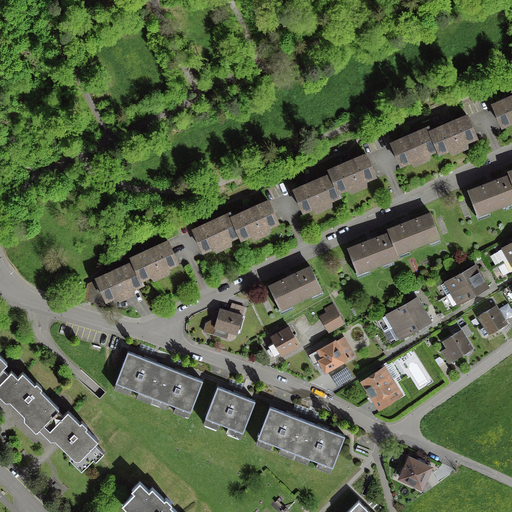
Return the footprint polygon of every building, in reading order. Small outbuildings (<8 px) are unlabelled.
[(511,95),(491,104),(502,130),(511,124),(511,95)] [(432,130),(429,131),(438,152),(440,156),(450,151),(454,155),(470,148),(468,144),(479,140),(468,114),(432,130)] [(432,130),(430,126),(390,143),(401,168),(411,164),(415,167),(431,161),(431,155),(438,152),(429,131),(432,130)] [(366,153),(327,170),(329,174),(338,195),(341,194),(349,191),(353,194),(368,187),(368,182),(377,178),(366,153)] [(338,195),(329,174),(292,190),(303,215),(315,210),(317,214),(333,207),(332,202),(343,198),(341,194),(338,195)] [(511,183),(509,175),(467,190),(478,217),(511,203),(511,183)] [(240,214),(231,218),(238,234),(240,238),(249,234),(250,236),(250,235),(254,239),(268,232),(267,228),(268,228),(267,226),(277,222),(267,201),(258,205),(239,213),(240,214)] [(387,229),(388,232),(397,256),(399,255),(441,240),(431,213),(387,229)] [(193,230),(192,230),(201,251),(211,246),(212,248),(215,251),(229,245),(229,240),(229,238),(238,234),(231,218),(229,214),(220,218),(219,217),(201,225),(201,226),(193,230)] [(397,256),(388,232),(347,248),(358,275),(401,259),(399,255),(397,256)] [(130,258),(132,262),(139,278),(140,278),(149,274),(149,276),(150,276),(153,279),(167,273),(167,268),(167,266),(176,262),(167,242),(158,246),(157,245),(139,253),(139,254),(130,258)] [(511,242),(501,248),(509,261),(511,259),(511,242)] [(105,274),(95,279),(97,282),(90,285),(86,297),(101,301),(105,299),(115,295),(116,297),(116,296),(119,300),(133,294),(132,289),(133,289),(132,287),(142,283),(140,278),(139,278),(132,262),(123,266),(123,265),(119,267),(105,274)] [(476,264),(444,283),(452,296),(484,277),(476,264)] [(309,267),(268,286),(279,308),(320,289),(309,267)] [(484,277),(452,296),(458,306),(490,288),(484,277)] [(418,297),(386,315),(393,329),(426,311),(418,297)] [(215,320),(212,319),(205,323),(202,332),(221,337),(222,330),(236,333),(243,307),(230,303),(228,311),(218,309),(215,320)] [(327,313),(321,317),(328,330),(342,323),(332,305),(325,309),(327,313)] [(508,324),(496,305),(477,317),(489,336),(508,324)] [(400,340),(432,323),(426,311),(393,329),(400,340)] [(298,345),(288,327),(270,337),(273,342),(267,346),(273,356),(279,352),(280,355),(298,345)] [(461,330),(442,342),(446,348),(441,351),(449,364),(474,349),(461,330)] [(314,364),(319,361),(324,371),(352,356),(342,338),(334,342),(334,341),(309,355),(314,364)] [(127,351),(115,382),(152,397),(164,366),(127,351)] [(444,361),(439,364),(445,374),(450,371),(444,361)] [(201,380),(164,366),(152,397),(189,411),(201,380)] [(381,368),(361,381),(378,409),(399,396),(381,368)] [(10,370),(7,373),(0,380),(0,387),(8,396),(9,401),(23,415),(27,414),(40,427),(43,424),(56,410),(58,408),(39,390),(41,388),(41,387),(36,382),(35,382),(33,384),(21,372),(17,377),(10,370)] [(254,401),(216,386),(204,417),(242,432),(254,401)] [(309,421),(271,406),(258,440),(295,454),(309,421)] [(62,415),(56,410),(43,424),(54,435),(54,439),(68,453),(72,453),(85,465),(92,458),(95,460),(103,452),(94,443),(97,440),(85,428),(86,427),(86,426),(81,421),(80,421),(79,422),(67,410),(62,415)] [(346,435),(309,421),(295,454),(333,469),(346,435)] [(433,468),(409,456),(398,480),(422,492),(433,468)] [(131,489),(133,492),(126,499),(138,511),(176,511),(169,505),(170,504),(170,503),(165,498),(164,498),(163,499),(151,487),(148,490),(139,481),(131,489)] [(350,511),(371,511),(361,501),(350,511)]
